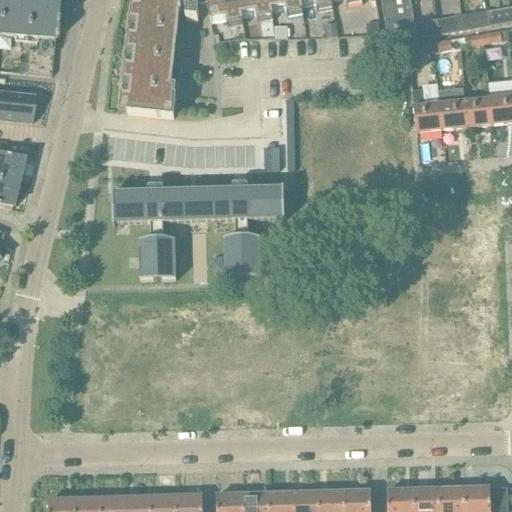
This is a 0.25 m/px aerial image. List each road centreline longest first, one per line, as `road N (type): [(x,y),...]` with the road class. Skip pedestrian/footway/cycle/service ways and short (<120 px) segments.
road 1 (residential): [(16,452),(511,439)]
road 2 (residential): [(21,384),(32,288),(101,0)]
